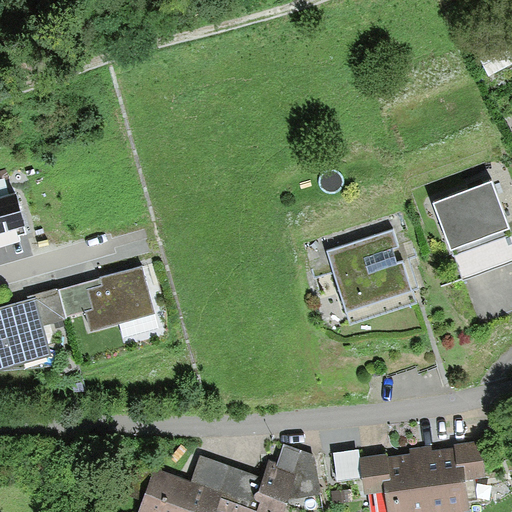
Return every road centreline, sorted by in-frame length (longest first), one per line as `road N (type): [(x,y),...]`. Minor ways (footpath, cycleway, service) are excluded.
road 1 (residential): [(511,389),(209,429),(0,424)]
road 2 (track): [(0,89),(308,0)]
